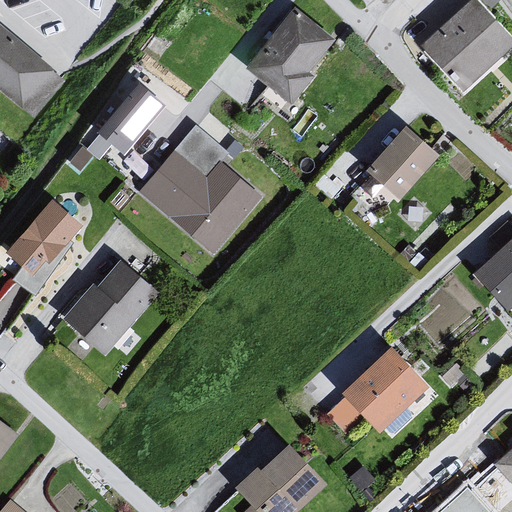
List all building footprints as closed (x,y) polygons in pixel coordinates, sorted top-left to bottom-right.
[(471,0),(467,0),(410,50),(455,97),(511,42),(471,0)] [(237,69),(284,104),(328,44),(287,9),(237,69)] [(0,86),(34,115),(62,82),(0,30),(0,86)] [(142,69),(99,118),(126,142),(169,93),(142,69)] [(393,132),(355,178),(394,204),(428,156),(393,132)] [(199,181),(168,156),(134,195),(207,255),(257,197),(212,162),(199,181)] [(39,202),(0,243),(0,259),(20,278),(35,264),(37,267),(69,227),(39,202)] [(511,233),(462,277),(500,312),(511,299),(511,233)] [(81,287),(55,324),(98,359),(141,308),(129,303),(138,287),(105,265),(86,288),(81,287)] [(378,351),(328,395),(369,434),(421,390),(378,351)] [(0,451),(10,439),(0,431),(0,451)] [(511,446),(493,464),(511,484),(511,446)] [(244,472),(223,491),(243,511),(292,511),(317,487),(275,449),(247,476),(244,472)] [(494,511),(468,482),(432,511),(494,511)] [(0,505),(0,511),(33,511),(11,493),(0,505)]
